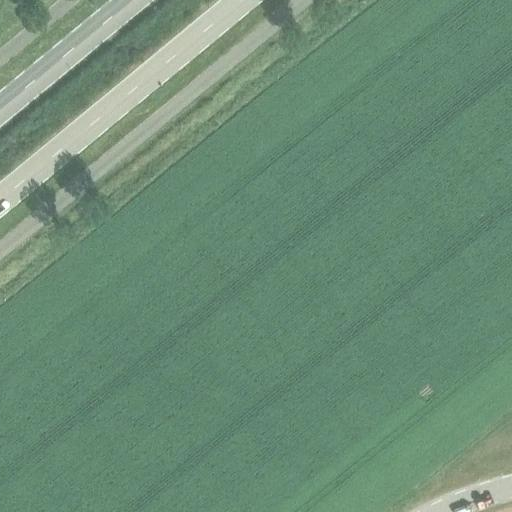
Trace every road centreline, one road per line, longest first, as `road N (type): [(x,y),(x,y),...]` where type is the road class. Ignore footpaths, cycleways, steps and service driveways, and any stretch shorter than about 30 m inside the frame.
road 1 (unclassified): [(0,247),(303,0)]
road 2 (primary): [(0,203),(246,0)]
road 3 (primary): [(133,0),(0,108)]
